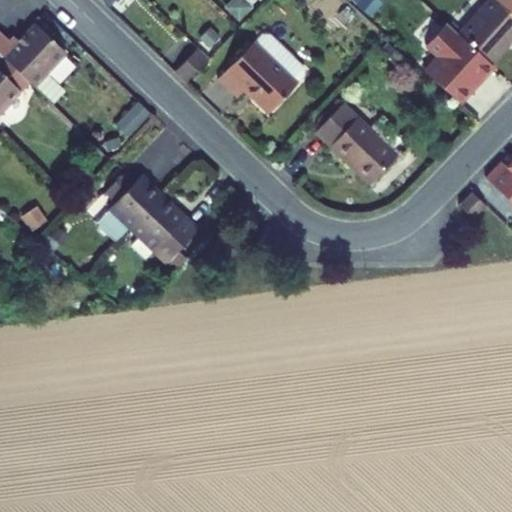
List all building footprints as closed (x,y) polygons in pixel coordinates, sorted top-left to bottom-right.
[(511,0),(492,0),(491,2),(511,20),(511,0)] [(511,20),(491,2),(458,36),(490,66),(511,43),(511,42),(511,20)] [(0,49),(4,53),(30,78),(34,82),(52,99),(63,88),(46,72),(67,49),(35,19),(14,40),(0,27),(0,49)] [(439,59),(425,74),(460,107),(495,69),(490,66),(458,36),(447,26),(426,48),(439,59)] [(261,35),(219,80),(239,98),(247,90),(271,114),(306,77),(306,67),(271,35),(261,35)] [(200,51),(177,74),(187,83),(209,60),(200,51)] [(0,109),(30,78),(4,53),(0,57),(0,109)] [(152,113),(141,102),(120,124),(131,135),(152,113)] [(311,130),(315,133),(341,106),(337,102),(311,130)] [(398,159),(341,106),(315,133),(351,167),(353,165),(374,185),(398,159)] [(505,163),(492,175),(511,194),(511,166),(511,168),(505,163)] [(130,231),(166,194),(145,172),(133,184),(122,173),(102,193),(113,204),(108,209),(130,231)] [(466,203),(478,215),(479,217),(493,203),(479,189),(466,203)] [(198,225),(166,194),(130,231),(161,262),(198,225)]
